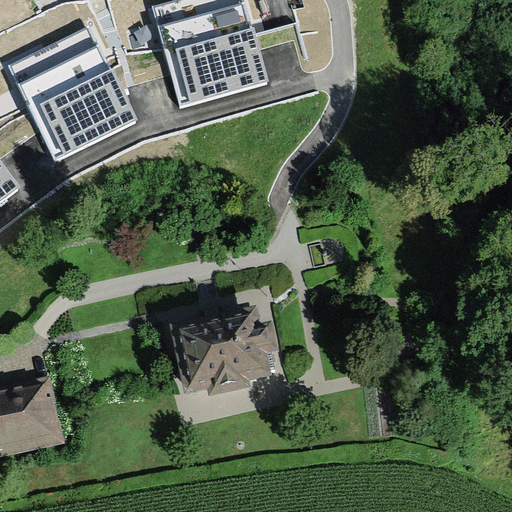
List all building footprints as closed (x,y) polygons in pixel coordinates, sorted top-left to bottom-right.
[(266,81),(243,0),(179,0),(154,7),(182,105),(266,81)] [(135,119),(88,28),(12,67),(58,158),(135,119)] [(0,200),(18,186),(0,163),(0,200)] [(255,307),(172,326),(187,393),(208,388),(209,395),(252,385),(250,380),(272,375),(267,353),(278,351),(271,321),(259,324),(255,307)] [(0,457),(64,442),(48,375),(0,386),(0,457)]
